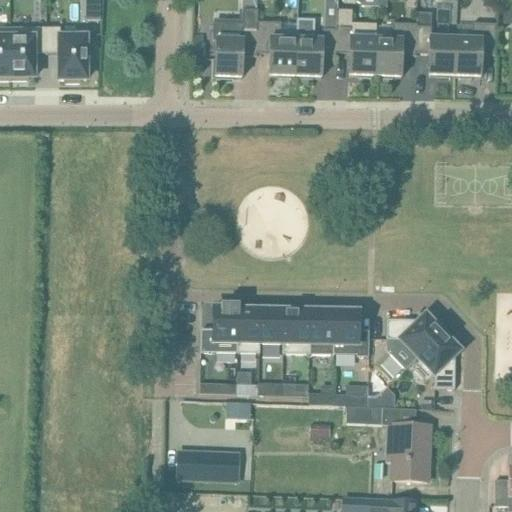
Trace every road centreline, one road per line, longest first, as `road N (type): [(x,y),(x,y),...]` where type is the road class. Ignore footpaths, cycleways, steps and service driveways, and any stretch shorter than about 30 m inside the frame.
road 1 (residential): [(158,292),(431,301),(470,338),(469,434)]
road 2 (residential): [(164,119),(511,118)]
road 3 (residential): [(158,292),(164,119)]
road 4 (residential): [(0,119),(164,119)]
